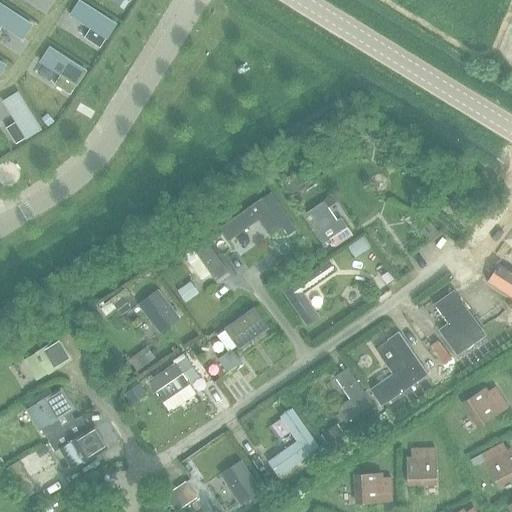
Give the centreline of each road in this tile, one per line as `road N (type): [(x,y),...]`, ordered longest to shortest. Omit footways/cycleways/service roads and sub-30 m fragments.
road 1 (unclassified): [(0,229),(105,152),(195,0)]
road 2 (unclassified): [(511,130),(298,0)]
